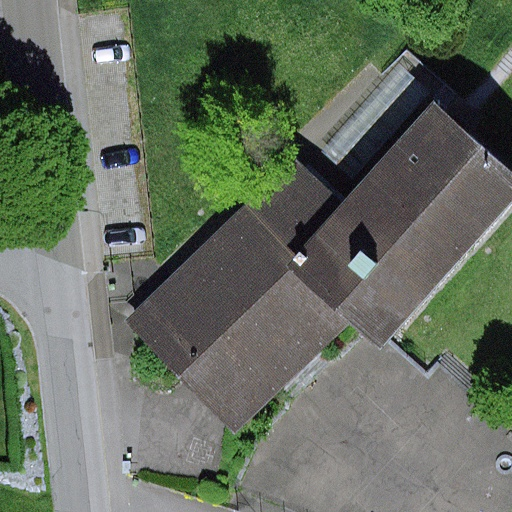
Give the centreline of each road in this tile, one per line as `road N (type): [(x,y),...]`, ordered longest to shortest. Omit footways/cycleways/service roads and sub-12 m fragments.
road 1 (residential): [(30,0),(62,273)]
road 2 (residential): [(62,273),(87,511)]
